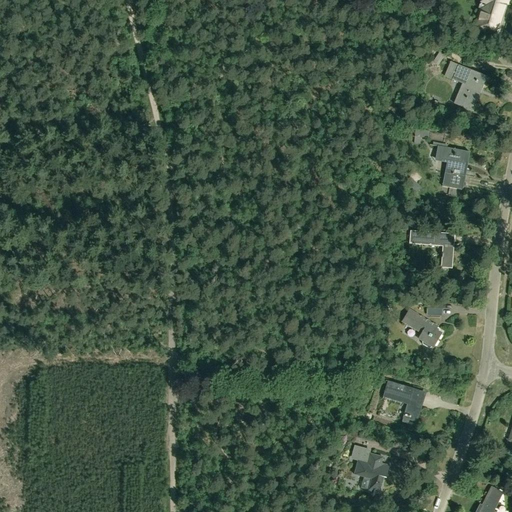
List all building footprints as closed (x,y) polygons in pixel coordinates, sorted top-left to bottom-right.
[(498,32),(507,0),(481,0),(479,7),(472,30),(484,33),(486,28),(498,32)] [(473,111),(487,78),(450,62),(444,76),(463,84),(454,103),(473,111)] [(462,191),(470,153),(447,148),(447,146),(434,143),(433,147),(437,147),(435,158),(447,161),(442,187),(462,191)] [(451,269),(454,235),(410,231),(409,244),(442,247),(440,268),(451,269)] [(442,316),(442,303),(426,303),(426,316),(442,316)] [(409,310),(402,322),(422,334),(419,339),(423,341),(422,343),(422,345),(429,348),(431,348),(431,347),(433,348),(442,334),(435,330),(437,327),(409,310)] [(416,420),(424,395),(412,391),(412,389),(388,382),(384,396),(409,404),(405,417),(416,420)] [(376,456),(370,454),(367,464),(358,461),(354,475),(363,478),(360,488),(368,491),(373,493),(373,494),(374,495),(375,492),(379,493),(383,478),(386,478),(390,466),(381,463),(383,458),(376,456)] [(492,511),(502,493),(492,488),(482,507),(480,505),(476,511),(492,511)]
